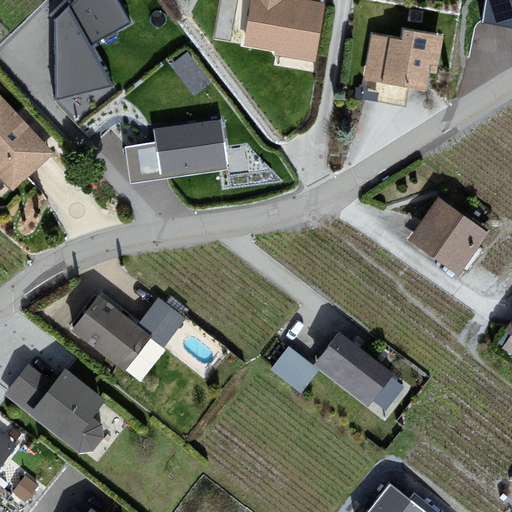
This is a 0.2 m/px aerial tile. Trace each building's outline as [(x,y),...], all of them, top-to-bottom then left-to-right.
[(74,0),(55,20),(62,92),(116,87),(92,47),(133,23),(118,0),(74,0)] [(289,0),(254,0),(246,49),(319,66),(327,7),(289,1),(289,0)] [(511,0),(486,0),(483,23),(511,29),(511,0)] [(402,42),(372,37),(367,81),(431,94),(436,69),(442,70),(446,39),(404,30),(402,42)] [(189,47),(173,59),(195,89),(211,76),(189,47)] [(0,98),(0,97),(0,176),(16,195),(55,157),(0,98)] [(154,142),(126,146),(131,185),(228,171),(222,121),(152,131),(154,142)] [(487,225),(437,194),(408,234),(457,269),(487,225)] [(186,315),(156,294),(135,320),(161,343),(186,315)] [(102,295),(74,327),(128,375),(152,339),(102,295)] [(511,301),(500,320),(511,328),(511,301)] [(340,332),(313,365),(319,370),(367,407),(393,373),(340,332)] [(289,346),(270,369),(301,393),(319,370),(313,365),(289,346)] [(31,366),(8,396),(81,456),(95,455),(102,444),(105,434),(97,424),(106,406),(69,370),(57,385),(31,366)] [(0,431),(0,458),(13,442),(0,431)] [(435,511),(385,473),(354,511),(435,511)] [(101,511),(87,501),(78,511),(101,511)]
